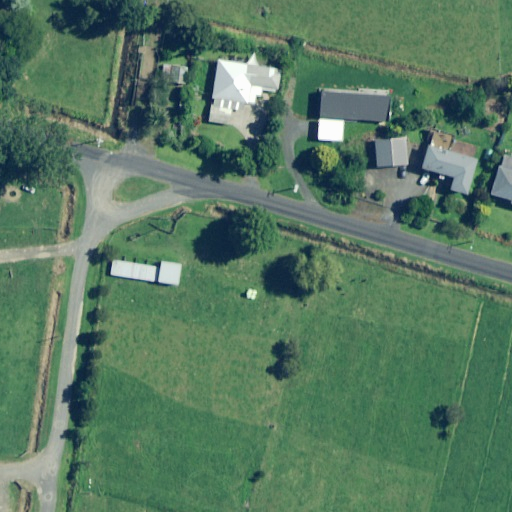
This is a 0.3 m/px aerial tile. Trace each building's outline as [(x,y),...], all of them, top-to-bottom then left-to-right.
[(208,97),(219,99),(217,107),(207,105),(203,129),(226,133),(230,110),(241,111),(242,103),(252,104),(253,95),(259,96),(260,89),(275,91),(279,71),(214,60),(208,97)] [(388,123),(390,96),(324,91),(322,118),(388,123)] [(409,164),(406,137),(374,140),(377,167),(409,164)] [(477,160),(418,145),(412,167),(454,178),(451,191),(468,196),(477,160)] [(511,171),(495,166),(487,194),(508,200),(507,203),(511,204),(511,171)] [(157,267),(110,261),(108,275),(175,285),(177,265),(158,262),(157,267)]
